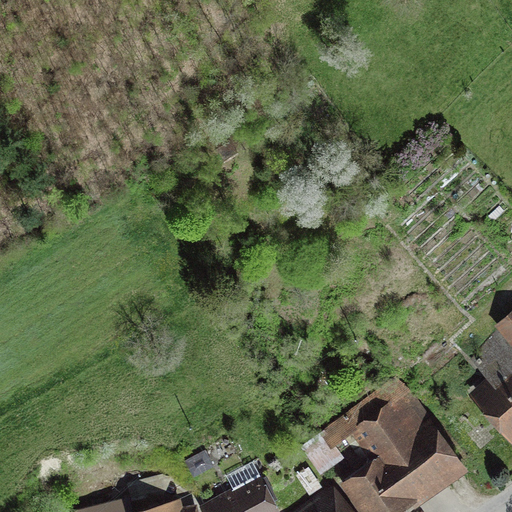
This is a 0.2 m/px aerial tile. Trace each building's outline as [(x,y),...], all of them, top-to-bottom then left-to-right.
[(511,310),(495,327),(496,330),(471,361),(486,377),(469,393),(511,439),(511,310)] [(341,483),(362,511),(405,511),(413,506),(417,510),(471,471),(461,454),(441,429),(428,415),(401,381),(322,435),(349,477),(341,483)] [(185,462),(194,478),(216,467),(207,450),(185,462)] [(202,506),(204,511),(281,511),(264,476),(202,506)] [(302,511),(353,511),(336,488),(302,511)] [(202,511),(200,503),(185,506),(183,498),(133,509),(131,496),(75,510),(75,511),(202,511)]
